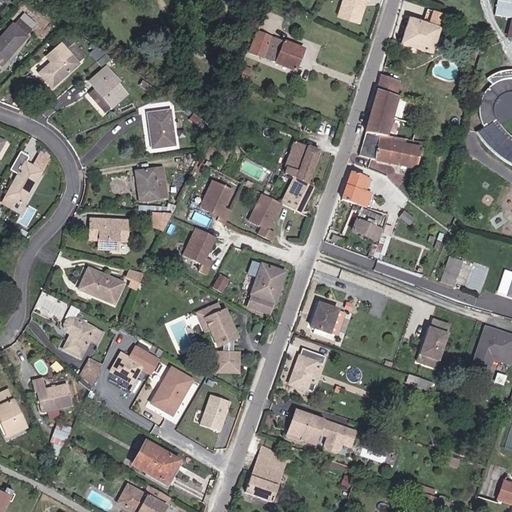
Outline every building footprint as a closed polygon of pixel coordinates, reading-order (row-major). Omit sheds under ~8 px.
[(370,4),(371,0),(348,0),(342,19),(360,25),(365,8),(363,8),(365,3),(370,4)] [(510,20),(511,15),(511,8),(507,7),(508,5),(500,1),(500,0),(491,0),(487,12),(493,15),(493,16),(502,20),(501,22),(507,25),(510,20)] [(427,18),(442,23),(444,19),(428,14),(427,18)] [(401,47),(431,57),(442,23),(427,18),(424,27),(410,23),(401,47)] [(0,42),(0,69),(0,70),(32,35),(20,24),(15,30),(13,28),(0,42)] [(295,75),(303,53),(260,37),(254,52),(266,57),(263,63),(295,75)] [(53,91),(80,68),(79,66),(83,63),(72,51),(68,54),(62,48),(48,61),(53,66),(40,77),(53,91)] [(127,98),(118,87),(120,85),(109,72),(92,86),(95,90),(91,94),(108,114),(127,98)] [(241,78),(249,81),(251,75),(243,72),(241,78)] [(375,143),(385,145),(398,102),(395,101),(400,85),(383,79),(373,109),(366,130),(365,135),(376,138),(375,143)] [(486,91),(484,95),(481,99),(479,105),(479,112),(479,117),(479,118),(482,132),(476,138),(484,149),(493,158),(506,145),(511,149),(511,81),(503,82),(496,85),(486,91)] [(148,92),(151,88),(142,82),(139,87),(148,92)] [(154,153),(177,149),(171,113),(148,117),(154,153)] [(374,149),(375,143),(376,138),(365,135),(362,146),(374,149)] [(419,160),(403,156),(405,151),(385,145),(375,143),(374,149),(362,146),(359,158),(415,174),(419,160)] [(281,208),(301,218),(314,189),(313,188),(314,184),(310,182),(319,155),(294,146),(283,171),(285,172),(282,178),(292,182),(280,207),(281,208)] [(30,159),(21,153),(11,170),(20,175),(6,199),(24,209),(44,174),(34,169),(26,165),(30,159)] [(52,160),(42,155),(34,169),(44,174),(52,160)] [(162,171),(137,175),(141,205),(159,203),(166,202),(164,184),(162,171)] [(372,196),(365,193),(369,181),(351,174),(342,202),(363,209),(365,202),(369,204),(372,196)] [(212,186),(199,213),(218,223),(217,226),(223,229),(229,216),(223,213),(231,196),(212,186)] [(273,226),(281,208),(280,207),(261,198),(248,225),(268,235),(266,239),(273,242),(279,229),(273,226)] [(173,217),(176,210),(169,207),(167,211),(166,217),(173,217)] [(379,229),(377,228),(381,218),(358,210),(350,233),(375,241),(379,229)] [(153,227),(168,228),(173,217),(166,217),(154,216),(153,227)] [(122,245),(130,246),(131,225),(93,224),(92,244),(102,244),(102,253),(112,254),(113,245),(122,245)] [(197,233),(184,259),(202,269),(199,275),(206,279),(213,266),(206,262),(216,242),(197,233)] [(112,254),(122,255),(122,245),(113,245),(112,254)] [(454,283),(462,259),(450,255),(442,279),(454,283)] [(242,310),(270,319),(286,275),(257,266),(252,280),(258,281),(250,305),(244,303),(242,310)] [(117,309),(126,290),(92,273),(84,290),(98,296),(96,300),(117,309)] [(222,291),(229,278),(220,274),(213,287),(222,291)] [(132,292),(138,295),(144,281),(132,276),(129,283),(135,286),(132,292)] [(346,281),(343,288),(358,294),(361,287),(346,281)] [(96,300),(98,296),(84,290),(82,293),(96,300)] [(338,314),(317,307),(309,331),(330,337),(339,340),(346,318),(337,315),(338,314)] [(74,339),(67,353),(83,361),(92,345),(99,348),(104,335),(78,323),(77,322),(80,314),(73,311),(67,323),(71,325),(70,326),(69,329),(68,332),(69,334),(71,337),(74,339)] [(218,379),(240,379),(240,359),(233,358),(233,343),(236,341),(223,315),(219,317),(216,311),(204,317),(220,349),(222,348),(222,358),(218,358),(218,379)] [(215,352),(220,349),(204,317),(199,319),(215,352)] [(436,365),(445,338),(444,338),(447,329),(431,324),(428,332),(427,332),(415,367),(424,370),(427,362),(436,365)] [(508,368),(511,355),(511,340),(498,336),(497,340),(492,338),(494,335),(483,331),(470,372),(486,377),(491,362),(508,368)] [(317,388),(310,385),(317,365),(323,368),(326,359),(301,351),(289,388),(314,397),(317,388)] [(149,380),(158,366),(134,352),(126,366),(149,380)] [(102,370),(103,368),(92,362),(91,365),(102,370)] [(434,373),(436,365),(427,362),(424,370),(434,373)] [(94,388),(102,370),(91,365),(84,379),(94,388)] [(150,409),(172,422),(193,386),(170,373),(150,409)] [(94,388),(84,379),(81,383),(92,391),(94,388)] [(425,392),(427,386),(407,379),(405,385),(425,392)] [(42,414),(74,407),(70,387),(49,392),(48,386),(36,388),(42,414)] [(0,420),(9,440),(27,432),(9,393),(0,396),(0,420)] [(210,393),(199,423),(222,432),(233,402),(210,393)] [(295,415),(286,440),(299,445),(300,442),(312,447),(316,435),(325,438),(321,447),(323,451),(332,454),(335,453),(339,443),(348,446),(352,434),(295,415)] [(65,448),(73,430),(62,425),(53,443),(65,448)] [(65,448),(53,443),(51,447),(55,455),(61,457),(65,448)] [(175,480),(182,467),(146,446),(133,468),(166,487),(171,477),(175,480)] [(247,496),(273,505),(284,473),(298,479),(302,467),(293,464),(293,462),(262,451),(247,496)] [(166,487),(170,490),(175,480),(171,477),(166,487)] [(496,503),(500,504),(504,492),(507,485),(503,484),(496,503)] [(511,487),(507,485),(504,492),(500,504),(511,508),(511,487)] [(164,511),(170,502),(148,489),(144,498),(128,490),(118,507),(126,511),(164,511)] [(0,496),(5,499),(2,505),(8,508),(13,496),(8,494),(7,496),(0,492),(0,496)] [(433,511),(436,511),(440,501),(414,492),(410,503),(433,511)] [(0,511),(6,511),(8,508),(2,505),(5,499),(0,496),(0,511)]
